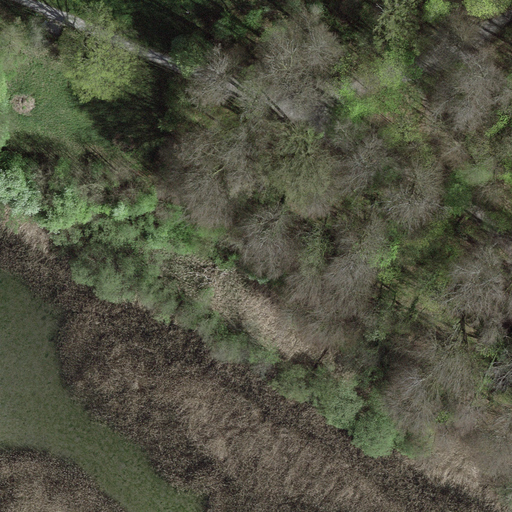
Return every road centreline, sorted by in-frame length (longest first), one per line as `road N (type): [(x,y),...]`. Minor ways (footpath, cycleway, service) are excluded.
road 1 (track): [(16,0),(299,118)]
road 2 (track): [(299,118),(455,195),(511,249)]
road 3 (track): [(299,118),(511,13)]
road 4 (track): [(248,0),(126,44)]
